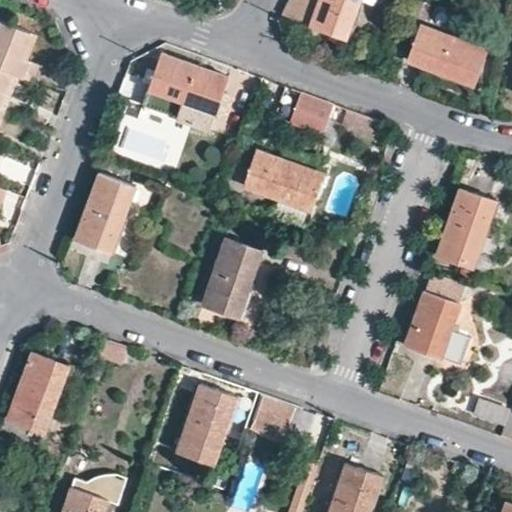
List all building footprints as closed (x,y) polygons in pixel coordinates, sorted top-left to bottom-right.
[(289,0),(281,16),(345,40),(359,0),(289,0)] [(13,69),(32,76),(36,62),(18,55),(11,53),(20,29),(0,20),(0,64),(7,67),(13,69)] [(474,86),(488,49),(422,24),(407,60),(474,86)] [(11,53),(18,55),(28,31),(20,29),(11,53)] [(229,77),(162,53),(144,107),(211,129),(229,77)] [(0,95),(4,97),(13,69),(7,67),(0,86),(0,95)] [(323,99),(302,92),(291,124),(324,135),(336,104),(323,99)] [(345,131),(377,135),(379,118),(347,114),(345,131)] [(324,172),(256,148),(244,184),(311,208),(324,172)] [(138,185),(101,170),(75,237),(113,252),(138,185)] [(498,200),(461,187),(437,254),(474,268),(498,200)] [(265,249),(227,236),(204,303),(241,317),(265,249)] [(461,302),(425,290),(406,345),(443,357),(461,302)] [(126,344),(103,336),(97,354),(120,362),(126,344)] [(71,364),(34,350),(7,417),(44,431),(71,364)] [(239,395),(203,382),(179,449),(215,462),(239,395)] [(298,404),(264,392),(252,427),(283,443),(284,443),(298,404)] [(507,406),(477,397),(471,413),(502,423),(507,406)] [(511,409),(502,434),(511,437),(511,409)] [(300,511),(319,457),(307,453),(287,511),(300,511)] [(371,511),(384,474),(347,462),(329,511),(371,511)] [(102,511),(108,498),(72,485),(62,511),(102,511)]
